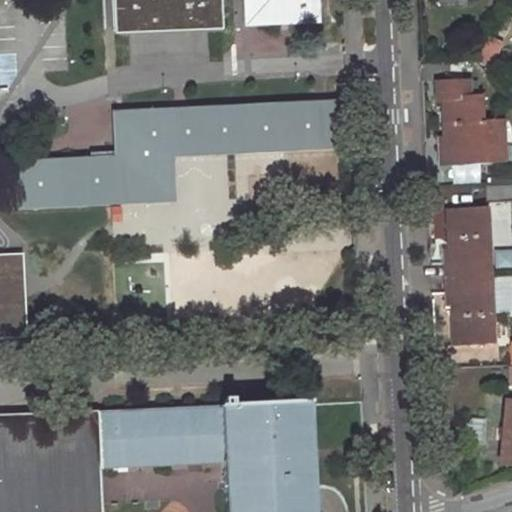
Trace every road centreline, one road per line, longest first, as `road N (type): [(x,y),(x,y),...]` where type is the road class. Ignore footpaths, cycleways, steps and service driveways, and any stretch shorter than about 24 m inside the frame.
road 1 (residential): [(401,364),(0,390)]
road 2 (residential): [(388,0),(401,364)]
road 3 (residential): [(401,364),(407,511)]
